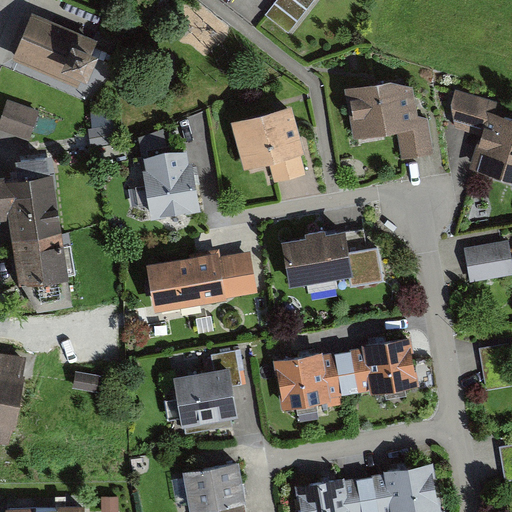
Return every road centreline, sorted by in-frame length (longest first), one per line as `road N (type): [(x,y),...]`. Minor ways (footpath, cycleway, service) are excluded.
road 1 (residential): [(225,220),(413,194)]
road 2 (residential): [(278,462),(461,427)]
road 3 (residential): [(288,336),(441,313)]
road 4 (residential): [(413,194),(441,313)]
